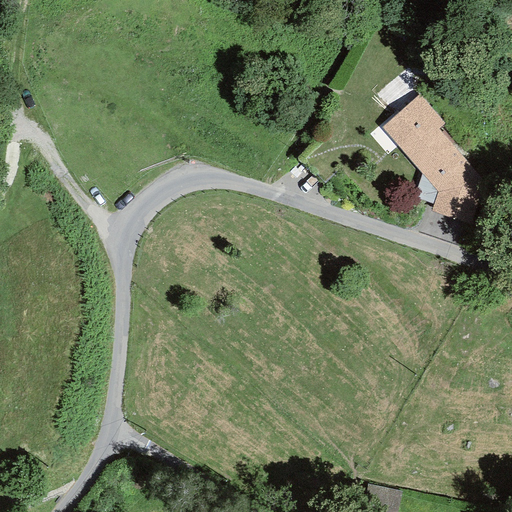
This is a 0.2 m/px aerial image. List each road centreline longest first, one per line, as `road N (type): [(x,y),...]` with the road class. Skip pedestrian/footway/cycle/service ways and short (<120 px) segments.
road 1 (residential): [(109,425),(123,244),(140,207),(175,183),(266,190),(511,276)]
road 2 (residential): [(109,425),(241,511)]
road 3 (track): [(16,146),(20,0)]
